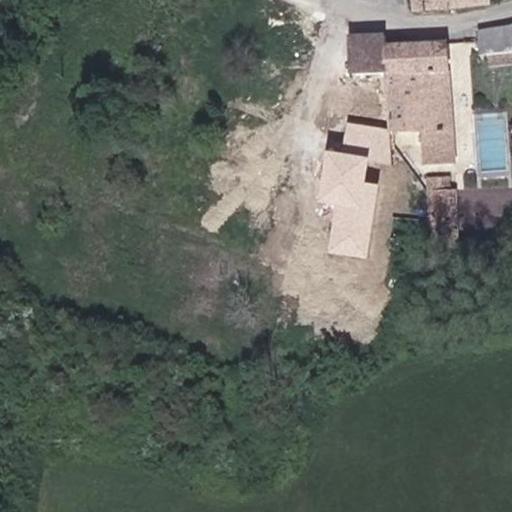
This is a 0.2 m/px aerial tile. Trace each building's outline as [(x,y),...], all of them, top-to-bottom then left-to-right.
[(414,0),(415,14),(416,18),(488,7),(487,0),(414,0)] [(363,31),(351,25),(353,66),(399,66),(398,44),(398,30),(363,31)] [(511,29),(479,33),(481,52),(489,52),(511,50),(511,29)] [(398,44),(399,66),(400,129),(440,128),(438,43),(398,44)] [(460,43),(438,43),(440,128),(440,162),(440,163),(464,162),(463,127),(460,43)] [(490,63),(511,60),(511,50),(489,52),(490,63)] [(401,149),(400,129),(399,66),(353,66),(354,149),(401,149)] [(357,174),(342,170),(336,205),(352,207),(357,174)] [(374,190),(400,190),(399,175),(372,173),(374,190)] [(471,175),(449,174),(449,182),(471,184),(471,175)] [(471,184),(449,182),(445,242),(467,244),(471,184)] [(511,184),(474,190),(476,207),(511,202),(511,184)]
